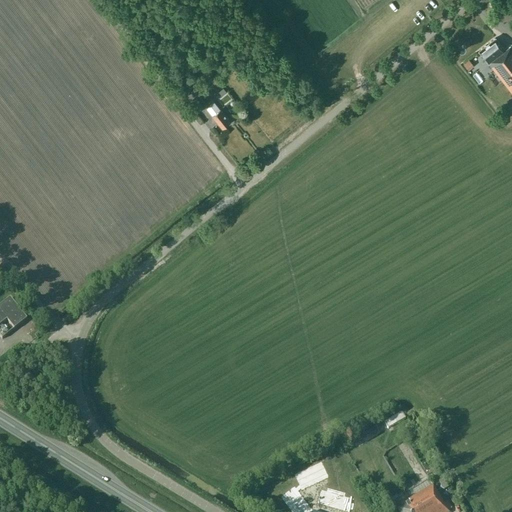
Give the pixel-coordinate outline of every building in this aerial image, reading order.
[(495,37),(479,50),(511,92),(511,43),(504,48),(495,37)] [(463,61),(467,66),(474,61),(469,56),(463,61)] [(190,103),(198,112),(204,107),(196,97),(190,103)] [(220,108),(219,109),(214,101),(206,107),(212,114),(222,127),(230,121),(220,108)] [(32,316),(15,295),(0,306),(0,321),(9,314),(16,323),(5,332),(3,330),(3,331),(7,336),(32,316)] [(361,444),(378,434),(373,425),(356,435),(361,444)] [(448,511),(433,485),(408,500),(410,503),(398,510),(399,511),(448,511)]
